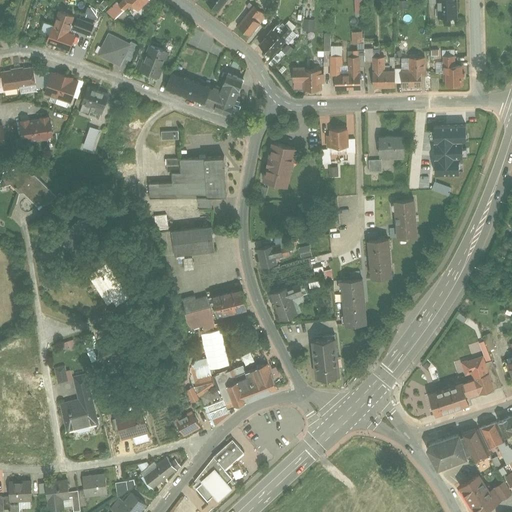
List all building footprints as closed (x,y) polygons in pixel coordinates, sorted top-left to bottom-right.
[(102,0),(97,6),(101,10),(107,3),(103,0),(102,0)] [(149,0),(116,0),(116,1),(117,2),(124,9),(125,8),(131,2),(139,10),(149,0)] [(205,0),(205,1),(219,11),(226,0),(205,0)] [(256,0),(254,4),(261,10),(266,3),(261,0),(256,0)] [(434,16),(455,16),(454,0),(433,0),(433,4),(434,16)] [(245,6),(250,9),(254,4),(249,1),(245,6)] [(124,9),(117,2),(106,12),(114,20),(115,18),(126,29),(136,18),(125,8),(124,9)] [(250,9),(236,26),(250,37),(267,15),(261,10),(254,4),(250,9)] [(86,6),(83,16),(95,19),(98,10),(86,6)] [(58,9),(47,43),(68,50),(74,33),(69,31),(75,15),(58,9)] [(95,23),(76,17),(72,29),(91,35),(95,23)] [(315,19),(303,19),(303,31),(314,31),(315,19)] [(278,23),(258,44),(272,56),(287,39),(288,41),(295,33),(284,23),(281,25),(278,23)] [(357,44),(363,44),(363,32),(351,32),(351,44),(357,44)] [(109,33),(98,54),(120,65),(123,58),(131,43),(109,33)] [(86,39),(80,37),(75,54),(81,56),(86,39)] [(131,42),(131,43),(123,58),(131,62),(138,46),(131,42)] [(139,70),(158,77),(168,49),(149,43),(143,61),(140,69),(139,70)] [(287,44),(282,50),(288,55),(293,48),(287,44)] [(331,53),(343,53),(343,45),(343,44),(331,44),(331,53)] [(348,45),(343,45),(343,53),(343,65),(349,65),(349,55),(361,55),(361,64),(364,64),(364,62),(364,47),(364,44),(363,44),(357,44),(358,49),(348,49),(348,45)] [(364,47),(364,62),(372,62),(372,56),(372,47),(364,47)] [(334,77),(334,90),(361,90),(361,64),(361,55),(349,55),(349,65),(349,72),(343,72),(343,65),(343,53),(331,53),(330,53),(330,65),(330,77),(334,77)] [(280,57),(276,54),(271,61),(275,64),(280,57)] [(440,55),(442,86),(461,85),(460,63),(453,63),(452,54),(440,55)] [(393,82),(397,82),(397,68),(383,68),(383,56),(372,56),(372,62),(373,86),(393,86),(393,82)] [(397,68),(397,82),(400,82),(400,86),(418,86),(418,74),(424,74),(424,56),(401,56),(401,68),(397,68)] [(33,65),(1,69),(2,76),(3,89),(35,85),(36,85),(35,82),(34,70),(33,65)] [(325,81),(325,68),(306,68),(306,65),(293,65),(294,82),(304,82),(304,89),(322,89),(322,81),(325,81)] [(173,68),(164,90),(230,115),(245,77),(228,70),(222,87),(173,68)] [(40,86),(46,88),(52,71),(46,69),(44,74),(40,86)] [(40,86),(44,74),(34,70),(35,82),(36,85),(35,85),(34,88),(39,89),(40,86)] [(57,72),(52,71),(46,88),(43,95),(70,104),(72,98),(78,80),(73,78),(74,75),(58,70),(57,72)] [(83,81),(78,80),(72,98),(77,100),(83,81)] [(93,88),(88,86),(82,102),(93,106),(91,111),(101,114),(109,94),(105,93),(105,91),(93,87),(93,88)] [(51,116),(20,120),(23,144),(54,140),(51,116)] [(467,141),(466,124),(435,125),(435,173),(459,172),(459,158),(463,158),(463,141),(467,141)] [(327,133),(327,147),(330,147),(330,154),(348,153),(348,146),(348,137),(347,127),(329,128),(330,133),(327,133)] [(177,130),(160,131),(160,140),(178,139),(177,130)] [(101,135),(92,131),(84,152),(93,155),(101,135)] [(402,154),(402,132),(379,132),(380,155),(402,154)] [(287,187),(297,145),(272,140),(262,182),(287,187)] [(330,147),(327,147),(327,148),(321,148),(322,164),(331,163),(330,154),(330,147)] [(12,192),(18,190),(9,216),(20,227),(41,218),(44,207),(58,195),(35,171),(33,172),(27,166),(29,164),(19,154),(0,171),(0,189),(2,192),(9,189),(12,192)] [(228,195),(226,155),(181,157),(181,159),(165,160),(166,167),(181,166),(181,171),(172,171),(172,184),(148,185),(149,198),(198,196),(198,206),(214,205),(213,195),(228,195)] [(389,169),(388,159),(378,159),(378,157),(367,158),(367,172),(377,172),(377,170),(389,169)] [(338,166),(328,166),(329,177),(338,177),(338,166)] [(452,188),(435,181),(432,189),(448,195),(452,188)] [(267,188),(260,186),(257,200),(264,201),(267,188)] [(339,225),(336,196),(325,197),(328,226),(339,225)] [(394,237),(414,235),(411,197),(391,199),(394,237)] [(83,211),(59,232),(74,250),(99,229),(83,211)] [(155,233),(171,231),(170,221),(154,223),(155,233)] [(215,251),(212,226),(171,231),(174,256),(215,251)] [(367,278),(389,277),(386,238),(365,239),(367,278)] [(281,243),(257,249),(262,270),(278,267),(276,259),(290,255),(288,247),(282,248),(281,243)] [(299,255),(311,254),(309,243),(298,245),(299,255)] [(132,289),(110,256),(100,263),(95,256),(89,261),(93,267),(90,269),(97,280),(94,282),(101,292),(104,290),(109,297),(115,294),(118,299),(132,289)] [(345,323),(364,322),(360,277),(341,279),(345,323)] [(301,282),(270,293),(280,322),(298,315),(292,298),(305,293),(301,282)] [(248,309),(243,287),(212,294),(217,316),(248,309)] [(214,326),(206,296),(195,299),(194,295),(179,299),(185,319),(190,328),(202,325),(203,329),(214,326)] [(122,330),(98,341),(106,359),(130,349),(122,330)] [(493,330),(481,335),(487,352),(494,349),(492,346),(498,343),(493,330)] [(221,332),(202,336),(209,367),(228,363),(221,332)] [(74,336),(77,344),(84,341),(81,333),(74,336)] [(312,338),(316,377),(340,374),(335,336),(312,338)] [(460,381),(465,398),(500,387),(489,361),(483,363),(481,355),(458,362),(459,365),(456,366),(458,373),(462,372),(463,377),(469,375),(470,378),(460,381)] [(511,358),(503,362),(511,382),(511,358)] [(219,390),(227,409),(237,405),(236,404),(248,400),(246,396),(269,387),(270,391),(276,388),(274,381),(276,380),(268,361),(245,371),(244,368),(235,372),(234,369),(228,371),(227,369),(217,373),(217,374),(210,377),(215,392),(219,390)] [(65,364),(53,366),(57,383),(69,380),(65,364)] [(99,422),(86,371),(72,374),(78,396),(59,401),(66,430),(99,422)] [(39,415),(43,410),(30,384),(17,383),(18,374),(7,373),(5,405),(13,406),(14,401),(22,401),(30,415),(39,415)] [(465,398),(460,381),(460,380),(424,391),(431,414),(467,403),(465,398)] [(116,415),(123,439),(150,431),(142,406),(116,415)] [(175,418),(184,435),(201,426),(192,409),(175,418)] [(511,413),(495,420),(502,435),(511,431),(511,413)] [(501,441),(491,421),(476,426),(486,448),(488,447),(495,444),(501,441)] [(459,434),(457,434),(456,431),(425,441),(423,446),(434,467),(465,456),(464,453),(467,452),(471,460),(472,460),(485,454),(472,426),(458,433),(459,434)] [(218,474),(223,469),(228,465),(242,452),(231,440),(212,458),(215,461),(204,470),(205,472),(197,480),(216,500),(231,486),(218,474)] [(501,441),(495,444),(488,447),(493,456),(489,458),(491,462),(494,468),(511,459),(511,454),(507,443),(506,441),(503,443),(502,441),(501,441)] [(478,471),(491,462),(489,458),(487,453),(485,454),(472,460),(478,471)] [(142,476),(154,490),(181,467),(175,459),(171,462),(165,456),(157,463),(154,460),(149,464),(147,462),(136,465),(143,475),(142,476)] [(511,468),(503,475),(511,487),(511,468)] [(473,511),(479,511),(510,493),(501,479),(487,487),(476,470),(456,483),(459,488),(455,491),(466,509),(470,506),(473,511)] [(85,488),(86,496),(108,493),(106,472),(83,475),(85,488)] [(68,477),(46,479),(49,507),(65,505),(64,497),(70,497),(69,490),(68,477)] [(31,478),(10,478),(10,495),(10,499),(19,499),(32,499),(31,478)] [(133,479),(114,482),(117,496),(134,484),(133,479)] [(69,490),(70,497),(70,502),(73,502),(74,509),(81,509),(80,503),(79,489),(69,490)] [(124,511),(140,511),(147,504),(130,491),(118,506),(124,511)] [(20,509),(19,499),(10,499),(10,495),(3,495),(4,507),(11,507),(12,509),(20,509)]
